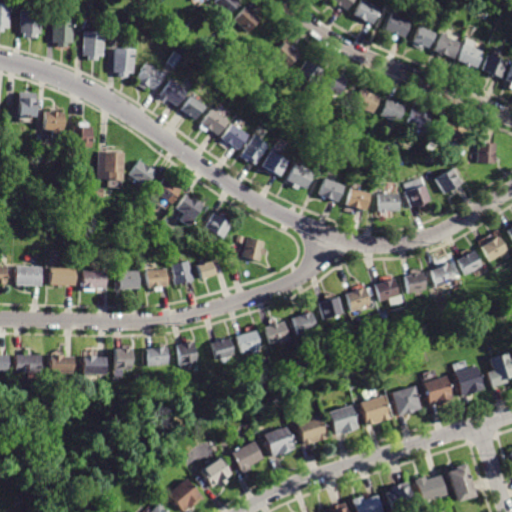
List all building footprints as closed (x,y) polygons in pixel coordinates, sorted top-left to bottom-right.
[(218,0),(215,3),(229,17),(241,4),(236,0),(218,0)] [(334,0),(348,10),(355,0),(334,0)] [(362,0),(354,16),(374,25),(381,9),(362,0)] [(0,5),(0,33),(5,33),(5,29),(10,29),(10,6),(0,5)] [(235,21),(249,33),(260,21),(255,17),(258,14),(254,11),(253,13),(247,8),(235,21)] [(22,12),(21,34),(26,34),(26,39),(37,39),(38,35),(41,35),(42,12),(22,12)] [(392,14),(385,31),(404,38),(410,21),(392,14)] [(53,21),(52,45),(57,45),(57,49),(67,49),(67,45),(73,45),(74,21),(53,21)] [(419,28),(413,43),(416,44),(415,46),(421,48),(422,46),(428,49),(434,34),(419,28)] [(442,33),(435,53),(443,56),(444,54),(455,58),(461,43),(447,38),(448,35),(442,33)] [(84,34),(83,58),(88,58),(88,61),(98,62),(98,58),(103,59),(104,35),(84,34)] [(467,39),(458,62),(465,64),(464,66),(470,69),(471,67),(477,69),(483,53),(473,49),(475,42),(467,39)] [(274,56),(289,69),(299,56),(291,49),(294,46),(287,40),(274,56)] [(115,50),(114,73),(118,74),(118,78),(129,79),(129,75),(134,75),(135,51),(115,50)] [(174,53),(167,64),(174,69),(181,58),(174,53)] [(500,78),(481,70),(487,55),(506,62),(500,78)] [(320,71),(321,72),(313,86),(295,75),(304,61),(320,71)] [(152,91),(147,87),(144,92),(135,86),(137,82),(134,80),(139,72),(138,72),(143,64),(161,76),(152,91)] [(336,95),(323,89),(329,76),(342,83),(336,95)] [(163,100),(161,103),(156,100),(160,95),(158,94),(167,81),(185,93),(174,108),(163,100)] [(353,103),(358,90),(376,98),(370,113),(352,106),(353,103)] [(18,93),(35,94),(35,98),(38,98),(37,116),(30,116),(30,123),(19,122),(19,114),(17,114),(18,93)] [(182,107),(188,97),(202,106),(193,120),(179,111),(182,107)] [(385,100),(402,107),(395,123),(378,116),(385,100)] [(218,136),(208,128),(205,133),(197,127),(209,110),(227,123),(218,136)] [(404,125),(410,110),(428,117),(422,132),(404,125)] [(43,114),(63,114),(62,138),(50,138),(50,130),(42,130),(43,114)] [(438,138),(445,122),(463,130),(456,146),(438,138)] [(88,123),(88,127),(92,127),(92,147),(72,147),(72,126),(76,126),(76,123),(88,123)] [(218,138),(228,124),(245,135),(235,150),(218,138)] [(252,136),(265,145),(253,164),(240,155),(252,136)] [(493,145),(492,160),(492,164),(475,163),(476,143),(490,145),(493,145)] [(261,167),(273,144),(284,150),(279,158),(290,164),(282,178),(261,167)] [(386,158),(378,155),(382,145),(390,148),(386,158)] [(122,153),(120,180),(95,178),(97,151),(122,153)] [(127,175),(137,161),(153,172),(143,187),(127,175)] [(304,190),(297,186),(296,189),(291,187),(293,183),(286,180),(293,165),(311,173),(304,190)] [(442,194),(434,180),(451,169),(460,184),(442,194)] [(374,182),(376,170),(385,172),(382,185),(374,183),(374,182)] [(168,204),(152,192),(162,178),(178,190),(168,204)] [(323,179),(342,187),(336,202),(317,195),(323,179)] [(422,179),(429,202),(409,208),(402,185),(422,179)] [(103,198),(94,197),(94,188),(103,188),(103,198)] [(344,205),(349,189),(369,195),(365,211),(344,205)] [(396,194),(396,212),(377,212),(377,195),(396,194)] [(200,206),(187,226),(178,221),(183,214),(175,209),(184,195),(200,206)] [(230,224),(221,238),(204,227),(213,213),(230,224)] [(242,244),(235,242),(237,235),(244,237),(242,244)] [(486,243),(497,236),(506,251),(489,261),(480,247),(486,243)] [(257,262),(241,257),(247,238),(263,242),(262,249),(263,249),(262,255),(260,254),(257,262)] [(473,251),(481,266),(465,275),(457,260),(473,251)] [(180,286),(179,283),(172,284),(170,275),(171,275),(169,265),(187,261),(193,283),(180,286)] [(214,275),(199,279),(195,266),(210,262),(214,275)] [(437,268),(449,264),(454,280),(436,287),(431,270),(437,268)] [(40,267),(39,285),(15,285),(15,266),(40,267)] [(116,289),(116,270),(118,270),(118,267),(126,267),(126,271),(138,270),(138,288),(116,289)] [(73,269),(73,285),(48,284),(49,268),(73,269)] [(151,292),(151,288),(145,289),(142,271),(165,268),(167,287),(159,287),(160,291),(151,292)] [(82,288),(82,271),(105,271),(105,288),(82,288)] [(421,273),(424,290),(407,293),(404,276),(421,273)] [(381,283),(393,279),(398,295),(379,301),(374,285),(381,283)] [(348,293),(360,289),(364,288),(369,305),(350,311),(345,294),(348,293)] [(337,298),(341,313),(321,319),(316,304),(337,298)] [(381,320),(379,312),(386,310),(388,318),(381,320)] [(296,335),(291,318),(310,313),(315,329),(296,335)] [(282,321),(287,338),(267,344),(262,327),(282,321)] [(241,334),(254,331),(258,347),(239,352),(235,336),(241,334)] [(216,341),(227,338),(231,355),(213,360),(209,343),(216,341)] [(173,345),(191,342),(195,363),(177,366),(173,345)] [(145,349),(164,347),(166,364),(146,366),(145,349)] [(130,349),(130,370),(114,370),(114,349),(130,349)] [(489,388),(484,372),(491,370),(487,358),(505,353),(511,376),(504,378),(505,382),(489,388)] [(38,355),(38,373),(13,372),(14,355),(38,355)] [(49,356),(72,356),(72,373),(49,373),(49,356)] [(104,375),(82,374),(82,357),(105,357),(104,375)] [(459,396),(452,373),(474,366),(481,389),(459,396)] [(428,406),(421,383),(442,376),(450,399),(428,406)] [(419,409),(396,416),(389,393),(412,386),(419,409)] [(365,425),(358,403),(380,396),(387,418),(365,425)] [(349,405),(356,428),(334,435),(327,412),(349,405)] [(302,445),(295,423),(317,416),(324,438),(302,445)] [(270,457),(262,435),(283,426),(292,449),(270,457)] [(251,441),(260,459),(246,466),(248,470),(240,474),(229,453),(251,441)] [(207,488),(196,472),(216,458),(227,474),(221,479),(224,482),(215,488),(213,484),(207,488)] [(472,496),(453,502),(444,472),(452,470),(451,468),(462,464),(472,496)] [(414,480),(423,477),(424,480),(438,476),(445,494),(421,502),(414,480)] [(181,511),(166,494),(184,478),(200,497),(181,511)] [(405,483),(412,504),(390,511),(384,493),(390,491),(389,488),(405,483)] [(375,495),(380,511),(353,511),(350,499),(359,496),(360,500),(375,495)] [(147,511),(165,511),(157,503),(147,511)] [(343,503),(345,511),(328,511),(327,508),(343,503)]
